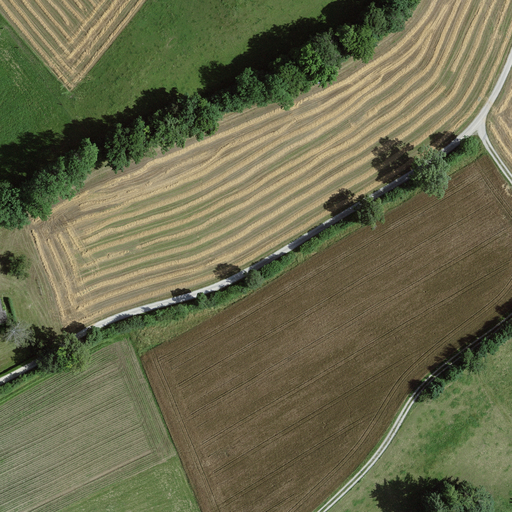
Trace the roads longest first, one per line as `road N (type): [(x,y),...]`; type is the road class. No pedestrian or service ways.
road 1 (track): [(511,59),(477,125),(284,254),(76,336),(0,382)]
road 2 (track): [(321,511),(377,459),(427,386),(511,319)]
